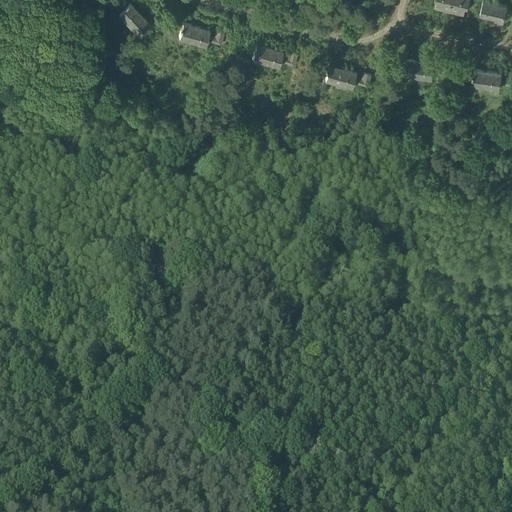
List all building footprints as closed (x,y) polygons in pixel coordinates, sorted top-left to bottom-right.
[(147,18),(129,0),(126,0),(124,2),(120,6),(117,9),(136,28),(147,18)] [(468,0),(451,0),(449,7),(464,10),(465,3),(468,4),(468,0)] [(507,4),(491,0),(482,0),(480,11),(495,15),(494,18),(503,20),(507,4)] [(208,26),(181,18),(177,32),(203,40),(205,36),(206,31),(208,26)] [(222,28),(215,26),(213,33),(206,31),(205,36),(218,40),(222,28)] [(281,47),(254,39),(250,53),(277,60),(278,57),(279,52),(281,47)] [(288,47),(287,54),(279,52),(278,57),(292,60),(295,49),(288,47)] [(434,60),(407,56),(405,70),(432,74),(434,65),(434,60)] [(449,60),(442,59),(441,66),(434,65),(433,70),(447,72),(449,60)] [(354,68),(328,60),(324,74),(350,81),(351,77),(352,73),(354,68)] [(502,70),(475,65),(472,80),(500,85),(501,75),(502,70)] [(369,70),(362,68),(360,75),(352,73),(351,77),(365,81),(369,70)] [(511,70),(509,70),(508,76),(501,75),(500,80),(511,82),(511,70)]
